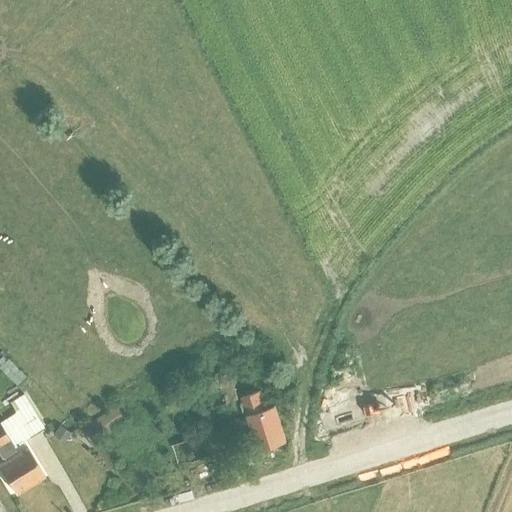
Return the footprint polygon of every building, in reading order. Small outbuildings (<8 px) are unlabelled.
[(201,390),(207,410),(243,399),(237,379),(201,390)] [(75,416),(91,442),(136,415),(120,389),(75,416)] [(21,497),(53,477),(30,438),(47,428),(27,394),(16,401),(24,413),(7,424),(23,450),(0,463),(21,497)] [(246,401),(256,446),(279,440),(270,396),(246,401)] [(173,446),(179,466),(239,447),(232,427),(173,446)]
